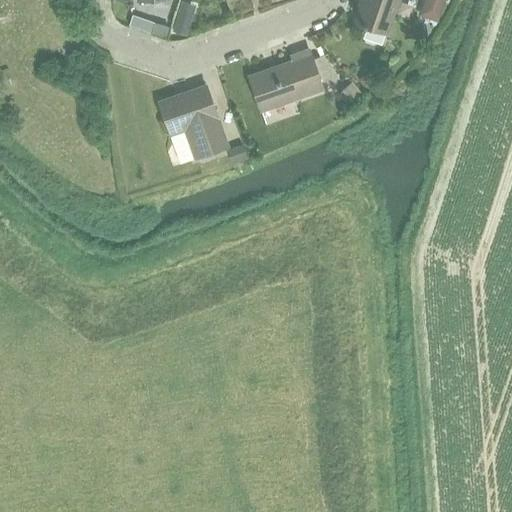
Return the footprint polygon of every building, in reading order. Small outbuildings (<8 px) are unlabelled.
[(361,0),(354,22),(386,33),(393,11),(391,6),(393,0),(361,0)] [(181,4),(172,32),(184,36),(193,8),(181,4)] [(154,23),(150,34),(165,39),(168,27),(154,23)] [(260,110),(322,88),(308,49),(290,55),(292,61),(248,76),(260,110)] [(366,74),(356,82),(364,92),(374,84),(366,74)] [(195,159),(228,147),(206,85),(158,102),(170,134),(185,129),(195,159)] [(345,87),(337,94),(347,105),(355,98),(345,87)] [(239,148),(225,152),(230,166),(244,161),(239,148)]
